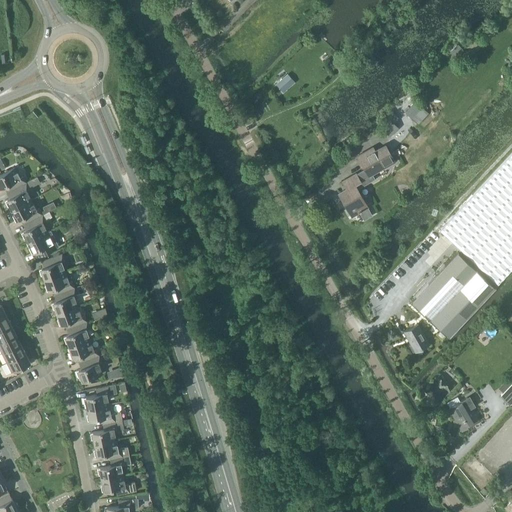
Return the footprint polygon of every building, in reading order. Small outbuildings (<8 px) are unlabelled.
[(472,43),(471,42),(466,47),(472,52),(476,49),(477,50),(483,44),(477,38),(472,43)] [(458,44),(450,52),(456,59),(465,50),(458,44)] [(284,76),(276,84),(283,92),(291,85),(284,76)] [(416,100),(405,112),(411,118),(423,106),(416,100)] [(390,119),(380,128),(391,138),(400,129),(395,124),(399,120),(395,116),(391,120),(390,119)] [(365,167),(356,172),(342,180),(346,188),(338,192),(351,215),(359,210),(363,216),(371,212),(356,186),(371,178),(369,176),(396,160),(385,141),(374,147),(373,144),(357,153),(365,167)] [(511,152),(440,230),(497,284),(511,267),(511,152)] [(7,192),(26,182),(23,176),(20,177),(15,167),(0,174),(0,188),(4,186),(7,192)] [(11,209),(31,199),(26,190),(29,188),(26,182),(7,192),(10,197),(5,200),(8,206),(9,205),(11,209)] [(23,224),(42,214),(39,208),(36,209),(31,199),(11,209),(14,214),(12,215),(15,221),(20,218),(23,224)] [(28,242),(48,232),(43,222),(45,220),(42,214),(23,224),(26,229),(21,232),(24,238),(25,237),(28,242)] [(48,232),(28,242),(30,246),(29,247),(32,253),(37,250),(39,256),(59,246),(51,230),(48,232)] [(44,279),(65,272),(61,261),(64,260),(62,253),(42,261),(44,267),(39,269),(41,275),(43,274),(44,279)] [(54,295),(75,288),(72,281),(69,282),(65,272),(44,279),(46,284),(45,284),(47,291),(52,289),(54,295)] [(57,313),(78,305),(74,295),(77,294),(75,288),(54,295),(56,301),(51,302),(53,309),(55,308),(57,313)] [(66,328),(87,321),(84,315),(81,316),(78,305),(57,313),(58,318),(57,318),(59,325),(64,323),(66,328)] [(6,314),(0,316),(0,329),(11,324),(6,314)] [(69,347),(90,339),(86,329),(89,327),(87,321),(66,328),(69,334),(63,336),(66,343),(67,342),(69,347)] [(416,351),(429,343),(417,323),(404,331),(411,343),(409,345),(413,351),(415,350),(416,351)] [(11,324),(0,329),(0,340),(16,333),(11,324)] [(16,333),(0,340),(0,348),(2,353),(21,343),(16,333)] [(79,362),(99,354),(97,348),(94,350),(90,339),(69,347),(71,351),(69,352),(71,358),(77,356),(79,362)] [(21,343),(2,353),(7,362),(25,353),(21,343)] [(25,353),(7,362),(12,372),(31,363),(25,353)] [(99,354),(79,362),(81,368),(76,370),(78,376),(80,376),(81,381),(102,373),(98,362),(102,361),(99,354)] [(511,382),(500,395),(510,404),(511,401),(511,382)] [(87,408),(109,404),(107,394),(116,393),(115,384),(96,388),(97,394),(83,397),(84,404),(86,403),(87,408)] [(467,397),(449,408),(461,429),(478,420),(471,408),(473,406),(473,404),(470,398),(467,397)] [(103,423),(122,420),(120,411),(111,413),(109,404),(87,408),(88,413),(86,414),(88,420),(102,417),(103,423)] [(94,444),(116,439),(114,430),(123,428),(122,420),(103,423),(104,430),(90,432),(91,439),(93,439),(94,444)] [(110,459),(129,455),(127,447),(118,449),(116,439),(94,444),(95,449),(93,449),(95,455),(109,453),(110,459)] [(101,479),(123,475),(121,465),(131,463),(129,455),(110,459),(111,465),(97,468),(98,474),(100,474),(101,479)] [(123,475),(101,479),(102,484),(100,484),(102,491),(116,488),(117,494),(136,490),(134,482),(125,484),(123,475)] [(5,482),(2,476),(0,477),(0,497),(9,493),(4,483),(5,482)] [(0,511),(10,511),(19,508),(15,502),(14,503),(9,493),(0,497),(0,511)] [(129,511),(129,507),(138,506),(138,498),(118,500),(119,506),(105,507),(105,511),(129,511)]
